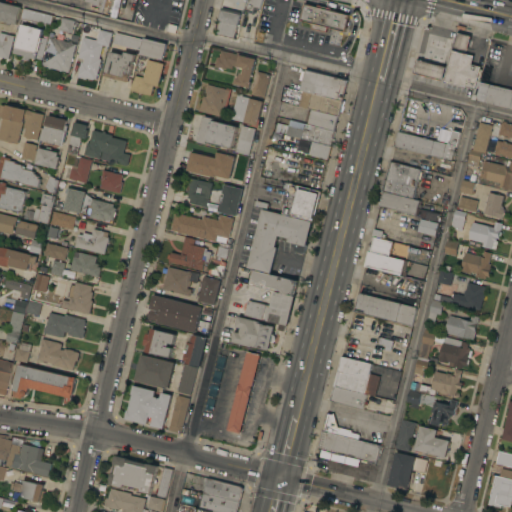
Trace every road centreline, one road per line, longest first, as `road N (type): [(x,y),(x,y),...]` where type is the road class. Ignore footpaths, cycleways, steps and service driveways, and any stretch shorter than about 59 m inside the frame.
road 1 (residential): [(204,0),(76,511)]
road 2 (tertiary): [(0,418),(95,433),(411,511)]
road 3 (primary): [(381,81),(295,414)]
road 4 (residential): [(511,318),(461,511)]
road 5 (residential): [(0,83),(172,126)]
